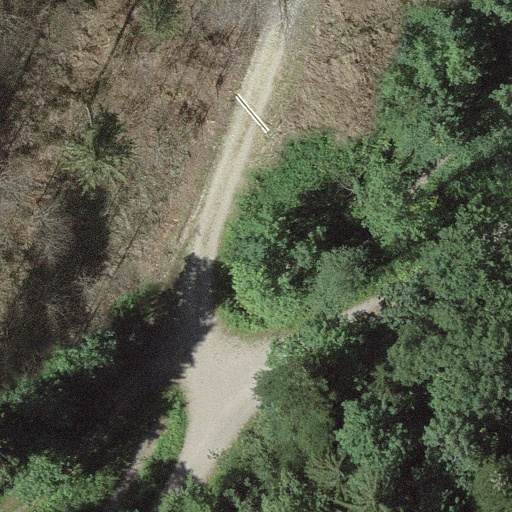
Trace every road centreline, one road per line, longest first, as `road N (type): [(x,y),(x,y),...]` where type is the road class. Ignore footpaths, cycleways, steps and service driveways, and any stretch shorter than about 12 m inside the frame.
road 1 (track): [(148,363),(222,201),(284,0)]
road 2 (track): [(225,375),(511,209)]
road 3 (track): [(148,363),(14,511)]
road 4 (track): [(170,511),(225,375)]
